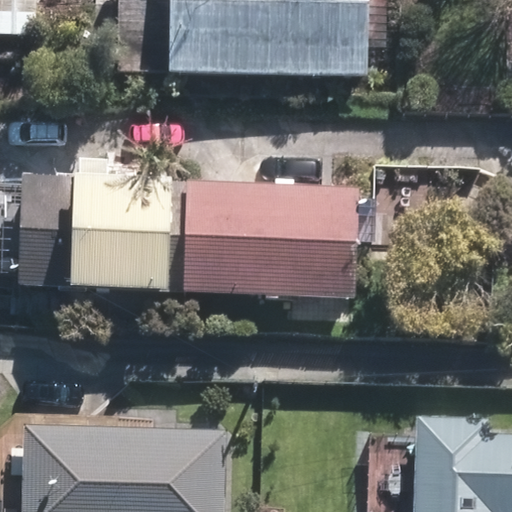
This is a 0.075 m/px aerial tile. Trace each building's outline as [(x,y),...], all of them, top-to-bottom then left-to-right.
[(45,0),(0,0),(0,36),(44,37),(45,0)] [(371,0),(187,0),(184,69),(367,81),(371,0)] [(172,171),(80,165),(72,291),(164,296),(172,171)] [(367,192),(197,182),(190,287),(360,297),(367,192)] [(498,423),(433,421),(430,511),(511,511),(511,438),(498,438),(498,423)] [(229,511),(234,438),(56,429),(51,511),(229,511)]
